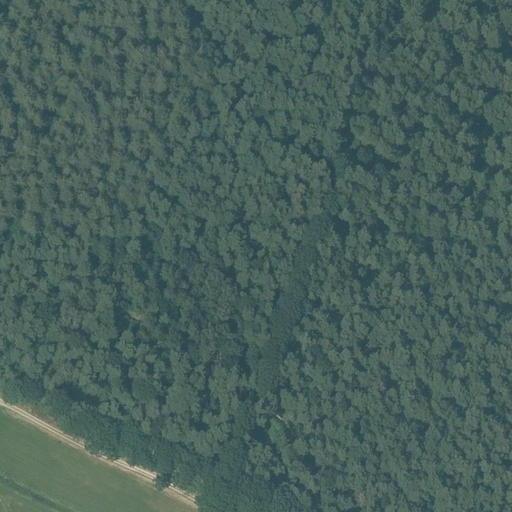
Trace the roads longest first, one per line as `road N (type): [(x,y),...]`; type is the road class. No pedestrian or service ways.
road 1 (track): [(0,259),(256,384),(360,511)]
road 2 (track): [(256,384),(408,0)]
road 3 (track): [(217,511),(0,403)]
